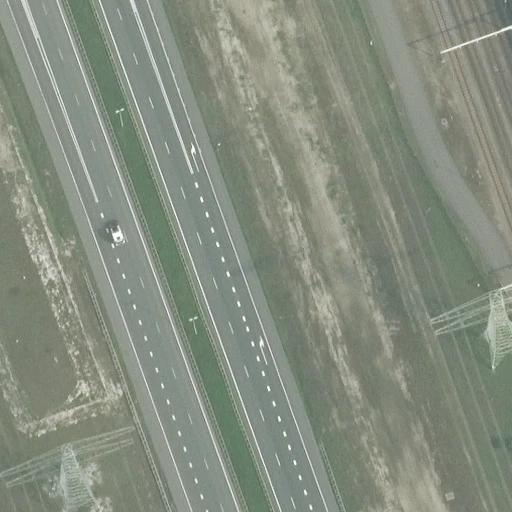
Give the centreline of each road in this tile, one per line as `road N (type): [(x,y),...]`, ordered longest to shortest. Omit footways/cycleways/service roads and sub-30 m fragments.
road 1 (trunk): [(295,511),(177,178)]
road 2 (trunk): [(110,197),(218,511)]
road 3 (trunk): [(13,0),(66,142),(110,197)]
road 4 (trunk): [(39,0),(110,197)]
road 5 (trunk): [(177,178),(113,0)]
road 6 (trunk): [(177,178),(139,0)]
